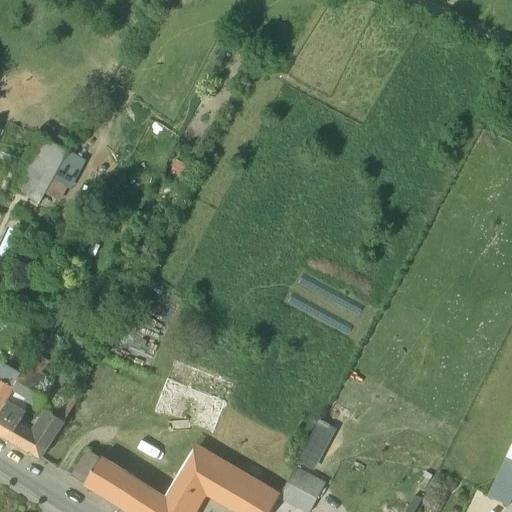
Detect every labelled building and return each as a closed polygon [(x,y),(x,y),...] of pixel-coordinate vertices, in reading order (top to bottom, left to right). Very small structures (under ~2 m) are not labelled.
[(68,152),(40,137),(12,188),(40,204),(68,152)] [(33,352),(26,367),(41,376),(49,361),(33,352)] [(24,369),(8,361),(0,376),(0,382),(13,390),(24,369)] [(237,386),(179,361),(156,411),(213,436),(237,386)] [(24,369),(13,390),(27,398),(41,376),(26,367),(24,369)] [(41,376),(27,398),(48,412),(64,390),(41,376)] [(0,382),(0,414),(7,403),(7,402),(13,390),(0,382)] [(64,390),(48,412),(64,423),(78,399),(64,390)] [(7,402),(7,403),(0,414),(0,436),(11,443),(25,413),(7,402)] [(48,412),(22,449),(40,459),(64,423),(48,412)] [(336,430),(322,422),(299,464),(313,472),(336,430)] [(511,495),(511,446),(488,499),(507,507),(511,495)] [(107,448),(100,459),(155,494),(162,482),(107,448)] [(87,451),(71,477),(84,485),(100,459),(87,451)] [(197,457),(179,484),(199,496),(203,489),(194,484),(206,463),(197,457)] [(249,480),(209,457),(206,463),(194,484),(203,489),(233,506),(249,480)] [(84,485),(86,486),(126,511),(160,511),(179,484),(166,476),(162,482),(155,494),(100,459),(84,485)] [(308,511),(323,484),(295,469),(279,497),(308,511)] [(270,511),(279,497),(249,480),(233,506),(232,507),(240,511),(270,511)] [(160,511),(190,511),(199,496),(179,484),(160,511)] [(308,511),(279,497),(270,511),(308,511)]
